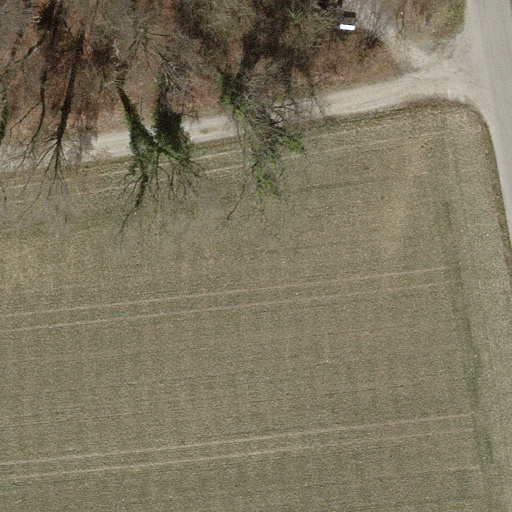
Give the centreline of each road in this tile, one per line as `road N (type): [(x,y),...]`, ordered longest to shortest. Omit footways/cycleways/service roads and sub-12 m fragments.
road 1 (track): [(503,76),(0,159)]
road 2 (track): [(511,121),(490,0)]
